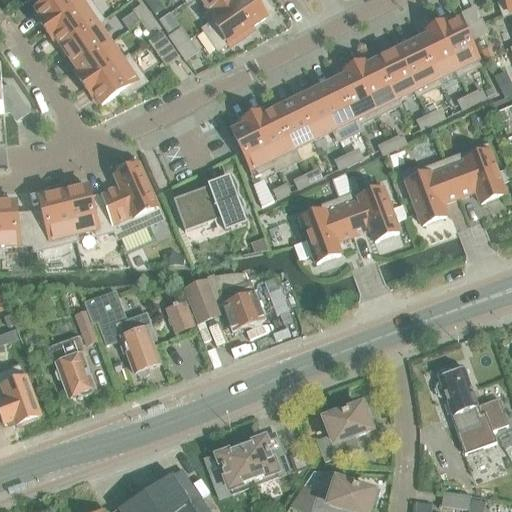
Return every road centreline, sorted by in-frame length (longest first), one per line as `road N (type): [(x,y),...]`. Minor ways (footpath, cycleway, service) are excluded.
road 1 (tertiary): [(0,478),(181,421),(386,336)]
road 2 (unknown): [(475,0),(495,60),(494,78),(481,92),(269,187)]
road 3 (residential): [(85,145),(311,41)]
road 4 (residential): [(397,511),(407,420),(386,336)]
road 5 (tertiary): [(386,336),(511,289)]
